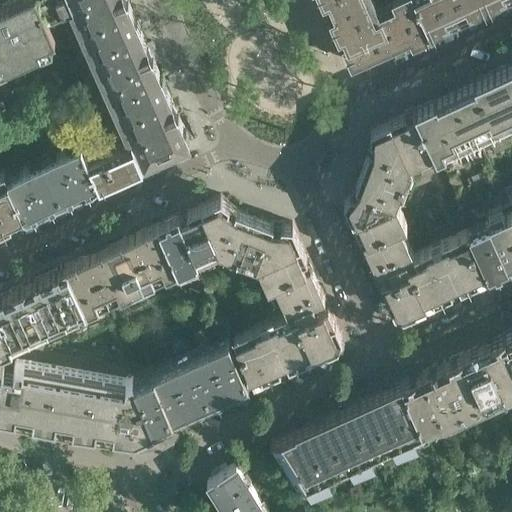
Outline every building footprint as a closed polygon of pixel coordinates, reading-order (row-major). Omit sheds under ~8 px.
[(44,18),(60,11),(75,5),(72,0),(13,0),(12,1),(0,5),(0,59),(3,58),(5,63),(41,48),(39,42),(52,37),(44,18)] [(160,73),(153,56),(139,26),(141,24),(137,16),(135,16),(127,0),(72,0),(75,5),(60,11),(89,77),(118,142),(132,135),(144,162),(190,141),(164,83),(166,81),(162,73),(160,73)] [(432,32),(417,0),(385,0),(387,3),(378,7),(374,0),(324,0),(352,62),(410,35),(413,40),(432,32)] [(417,0),(432,32),(500,0),(417,0)] [(456,195),(511,168),(511,60),(439,94),(435,96),(418,104),(415,106),(434,149),(456,195)] [(434,149),(415,106),(414,106),(413,106),(398,113),(371,125),(370,144),(363,163),(402,178),(409,160),(434,149)] [(132,135),(118,142),(87,155),(99,182),(121,172),(141,163),(144,162),(132,135)] [(99,182),(87,155),(81,142),(62,150),(80,190),(99,182)] [(80,190),(62,150),(44,158),(63,199),(80,190)] [(63,199),(44,158),(27,167),(45,207),(63,199)] [(395,196),(402,178),(363,163),(355,182),(344,197),(364,240),(401,224),(407,221),(395,196)] [(24,210),(8,175),(9,175),(5,167),(0,169),(0,227),(12,222),(9,217),(23,210),(24,210)] [(45,207),(27,167),(9,175),(8,175),(24,210),(23,210),(26,216),(45,207)] [(511,181),(504,185),(511,200),(485,213),(488,220),(508,264),(511,262),(511,181)] [(239,252),(253,217),(255,212),(236,205),(221,193),(179,212),(198,255),(222,245),(239,252)] [(198,255),(179,212),(159,221),(179,264),(198,255)] [(312,264),(301,240),(292,221),(273,220),(255,212),(253,217),(239,252),(257,258),(268,284),(274,281),(312,264)] [(488,220),(469,229),(488,274),(508,264),(488,220)] [(179,264),(159,221),(66,264),(86,307),(179,264)] [(427,301),(406,256),(414,252),(401,224),(364,240),(378,271),(382,269),(386,277),(381,279),(394,308),(404,312),(427,301)] [(488,274),(468,229),(467,228),(414,252),(406,256),(427,301),(488,274)] [(86,307),(66,264),(47,273),(47,272),(10,289),(11,289),(0,294),(0,322),(1,322),(11,343),(80,311),(81,312),(82,313),(83,314),(84,314),(86,313),(89,312),(86,307)] [(342,333),(329,303),(324,305),(321,297),(325,295),(312,264),(274,281),(287,310),(293,307),(313,353),(338,342),(342,333)] [(313,353),(293,307),(287,310),(234,333),(254,379),(313,353)] [(8,367),(2,366),(0,376),(0,410),(6,412),(72,425),(116,431),(136,434),(136,433),(155,425),(134,378),(133,375),(130,376),(130,375),(129,375),(106,315),(10,359),(8,367)] [(511,349),(504,332),(484,342),(507,392),(511,390),(511,349)] [(249,381),(229,336),(210,344),(230,391),(249,383),(248,381),(249,381)] [(507,392),(484,342),(464,351),(484,396),(497,390),(499,396),(507,392)] [(230,391),(210,344),(191,353),(212,400),(230,391)] [(484,396),(464,351),(443,360),(444,360),(467,411),(475,407),(472,401),(484,396)] [(212,400),(191,353),(172,361),(193,408),(212,400)] [(467,411),(444,360),(424,370),(444,414),(456,409),(459,415),(467,411)] [(193,408),(172,361),(153,370),(174,416),(193,408)] [(444,414),(424,370),(423,369),(408,376),(403,379),(422,421),(435,416),(436,420),(446,419),(444,414)] [(174,416),(153,370),(134,378),(155,425),(174,416)] [(422,421),(403,379),(402,379),(359,398),(387,460),(419,446),(414,435),(425,430),(422,421)] [(387,460),(359,398),(315,419),(343,480),(387,460)] [(343,480),(315,419),(270,439),(271,440),(272,440),(273,443),(300,487),(307,484),(313,494),(343,480)] [(254,489),(236,460),(207,479),(225,507),(254,489)] [(268,511),(254,489),(225,507),(228,511),(268,511)]
